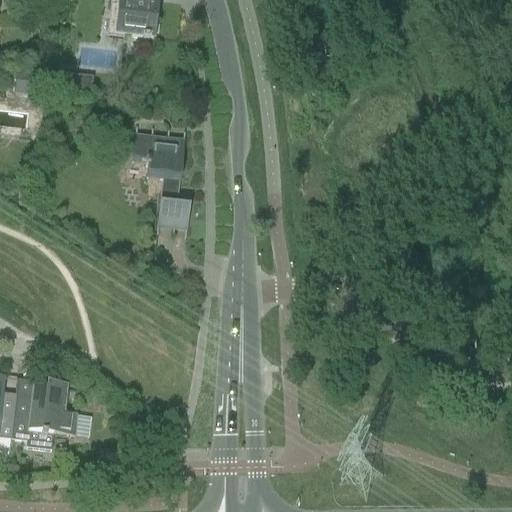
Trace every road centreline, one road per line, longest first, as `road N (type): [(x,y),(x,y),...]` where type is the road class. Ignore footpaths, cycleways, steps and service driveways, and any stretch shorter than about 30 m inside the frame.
road 1 (tertiary): [(511,374),(476,378),(460,371),(343,294),(239,292)]
road 2 (tertiary): [(239,292),(238,104),(212,0)]
road 3 (tertiary): [(240,327),(227,383),(223,511)]
road 4 (tertiary): [(256,511),(251,384),(240,327)]
road 5 (track): [(466,162),(343,294)]
